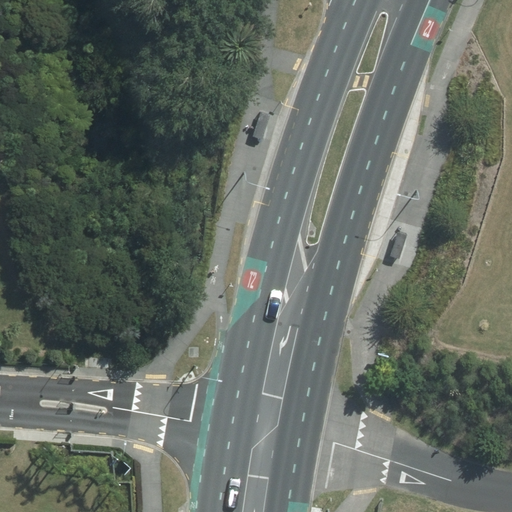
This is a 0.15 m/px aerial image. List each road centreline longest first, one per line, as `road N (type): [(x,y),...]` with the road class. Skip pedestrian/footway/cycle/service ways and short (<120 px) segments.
road 1 (primary): [(219,511),(299,149),(361,0)]
road 2 (primary): [(429,0),(367,158),(330,283),(287,511)]
